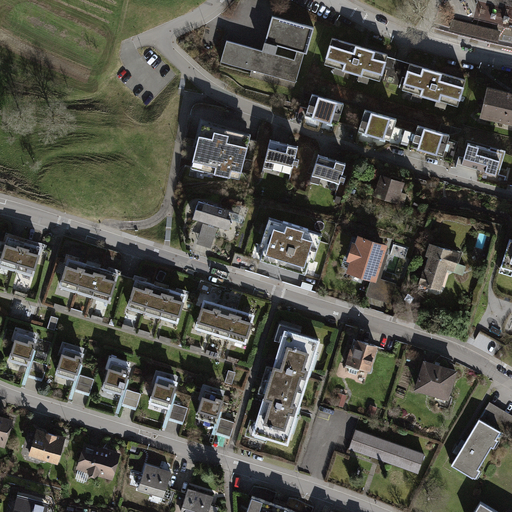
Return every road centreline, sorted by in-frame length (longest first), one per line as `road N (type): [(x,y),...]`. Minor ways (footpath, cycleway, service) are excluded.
road 1 (residential): [(0,205),(431,342),(511,381)]
road 2 (residential): [(156,34),(232,101),(363,152),(511,195)]
road 3 (residential): [(374,511),(0,392)]
road 4 (track): [(107,229),(149,223),(167,207),(188,98),(215,92)]
road 5 (residential): [(511,64),(421,42),(330,0)]
